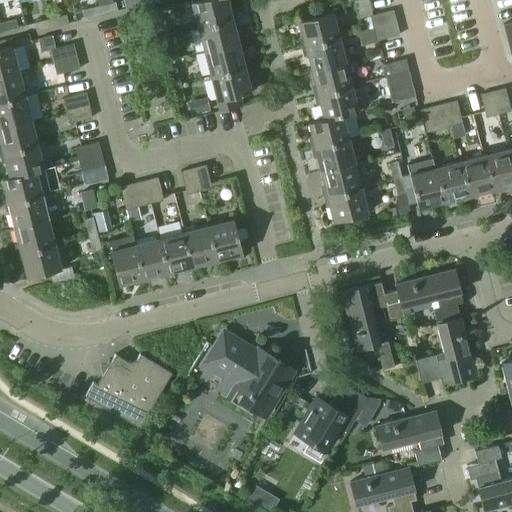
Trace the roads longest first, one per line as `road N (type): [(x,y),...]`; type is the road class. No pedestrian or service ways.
road 1 (residential): [(272,282),(236,143),(124,167),(88,27)]
road 2 (residential): [(0,310),(48,327),(87,329),(272,282)]
road 3 (residential): [(272,282),(467,230)]
road 4 (secondary): [(154,511),(0,420)]
road 5 (residential): [(500,70),(426,88),(404,0)]
road 6 (residential): [(470,511),(453,444),(488,384)]
